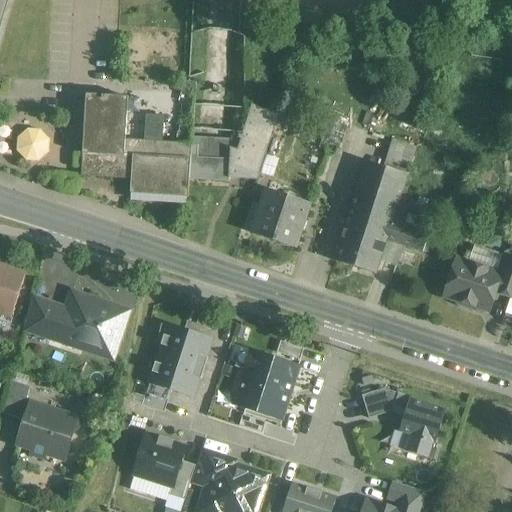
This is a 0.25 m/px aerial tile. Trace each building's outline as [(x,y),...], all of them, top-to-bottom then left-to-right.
[(131,181),(130,194),(187,198),(188,180),(191,146),(191,145),(163,143),(165,117),(146,116),(144,142),(125,141),(128,99),(87,95),(81,177),(131,181)] [(223,148),(191,146),(188,180),(228,182),(229,174),(236,174),(257,181),(278,114),(251,106),(241,137),(231,136),(231,140),(230,140),(229,148),(223,148)] [(23,127),(20,156),(47,159),(51,130),(23,127)] [(415,148),(392,141),(384,167),(407,175),(415,148)] [(384,167),(366,162),(334,261),(375,274),(377,269),(386,241),(403,246),(423,253),(429,235),(425,233),(392,223),(400,197),(407,175),(384,167)] [(309,204),(267,190),(252,235),(294,248),(309,204)] [(430,207),(400,197),(392,223),(425,233),(430,219),(426,218),(430,207)] [(403,246),(386,241),(377,269),(394,275),(403,246)] [(505,257),(475,247),(469,264),(499,274),(505,257)] [(511,259),(505,257),(499,274),(501,275),(495,292),(511,297),(511,259)] [(469,264),(457,260),(445,296),(489,311),(495,292),(501,275),(499,274),(469,264)] [(26,273),(0,264),(0,314),(11,318),(26,273)] [(128,312),(72,293),(59,331),(85,340),(82,349),(112,360),(128,312)] [(60,308),(35,299),(27,331),(50,338),(60,308)] [(189,300),(187,308),(202,313),(205,305),(189,300)] [(202,368),(211,339),(166,325),(157,354),(202,368)] [(298,367),(252,352),(251,353),(245,351),(236,379),(289,396),(298,367)] [(193,398),(202,368),(157,354),(147,384),(193,398)] [(289,396),(236,379),(232,393),(238,394),(234,405),(275,418),(278,410),(283,412),(289,396)] [(29,391),(10,385),(8,395),(8,396),(26,401),(29,391)] [(26,401),(8,396),(3,416),(25,422),(31,404),(31,403),(26,401)] [(446,409),(410,398),(399,432),(410,436),(405,451),(428,459),(433,443),(435,444),(446,409)] [(77,419),(31,404),(25,422),(17,445),(31,450),(29,455),(45,460),(49,448),(66,454),(77,419)] [(243,415),(241,426),(265,430),(267,420),(243,415)] [(147,436),(134,475),(173,487),(185,449),(147,436)] [(234,463),(205,453),(196,482),(207,486),(225,491),(232,468),(234,463)] [(255,511),(267,477),(243,469),(242,471),(232,468),(225,491),(207,486),(201,505),(222,511),(221,511),(255,511)] [(292,483),(282,511),(331,511),(337,498),(292,483)] [(393,511),(391,511),(392,509),(382,506),(381,508),(366,503),(363,511),(393,511)]
